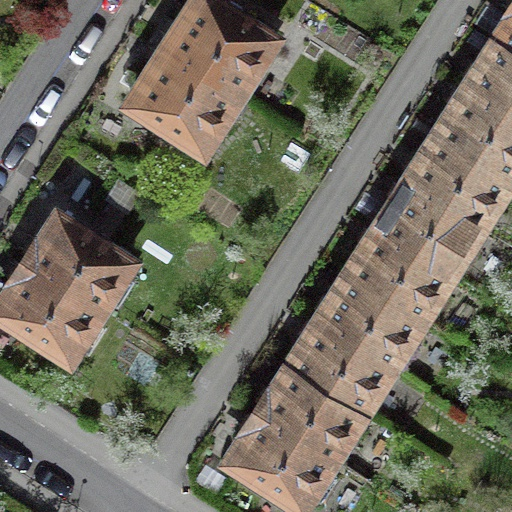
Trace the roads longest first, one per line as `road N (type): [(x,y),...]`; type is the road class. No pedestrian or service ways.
road 1 (residential): [(463,0),(134,511)]
road 2 (residential): [(0,160),(103,0)]
road 3 (residential): [(0,430),(124,511)]
